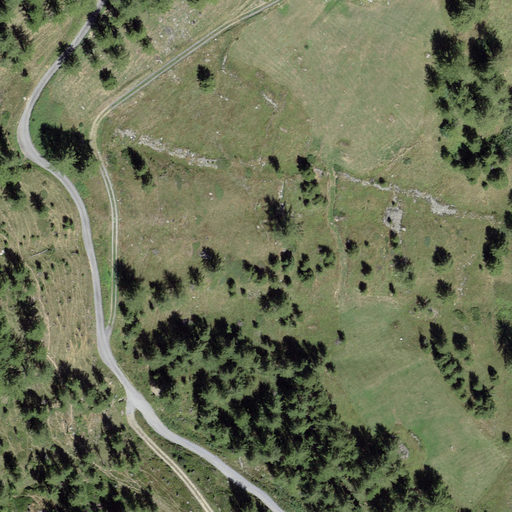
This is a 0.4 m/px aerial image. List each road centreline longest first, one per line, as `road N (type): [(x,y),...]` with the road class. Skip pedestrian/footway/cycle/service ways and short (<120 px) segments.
road 1 (unclassified): [(278,511),(207,454),(155,425),(122,379),(102,342),(79,203),(23,141),(30,103),(102,0)]
road 2 (track): [(102,342),(112,314),(115,215),(94,143),(100,121),(228,23),(276,0)]
road 3 (track): [(138,400),(131,420),(208,511)]
